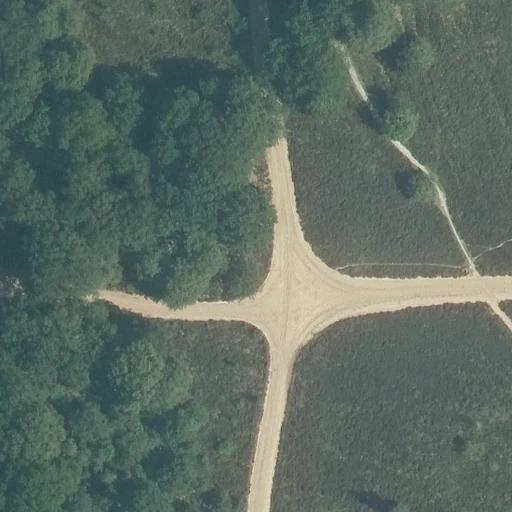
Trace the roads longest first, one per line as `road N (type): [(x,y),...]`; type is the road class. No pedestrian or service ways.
road 1 (track): [(254,0),(287,298)]
road 2 (track): [(287,298),(231,312),(0,293)]
road 3 (track): [(511,290),(287,298)]
road 4 (track): [(287,298),(255,511)]
